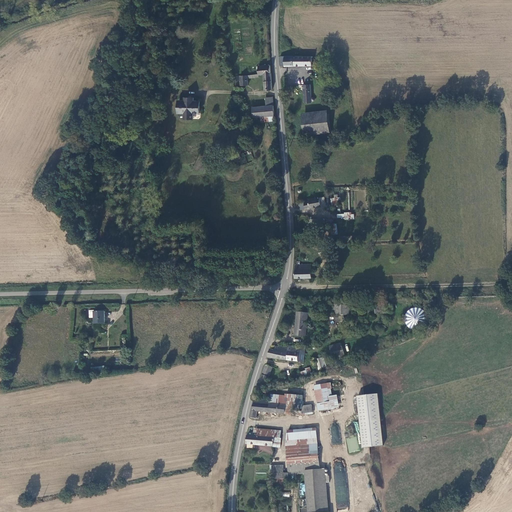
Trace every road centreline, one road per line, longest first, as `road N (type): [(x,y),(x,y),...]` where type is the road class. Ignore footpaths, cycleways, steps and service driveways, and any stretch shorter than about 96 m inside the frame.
road 1 (secondary): [(275,0),(291,233),(286,288)]
road 2 (unclassified): [(286,288),(0,294)]
road 3 (secondary): [(286,288),(244,416),(232,511)]
road 4 (track): [(511,284),(286,288)]
